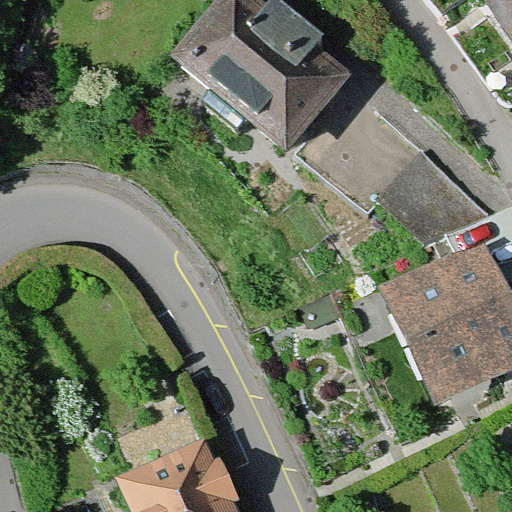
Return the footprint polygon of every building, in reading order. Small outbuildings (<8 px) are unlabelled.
[(196,0),(136,76),(258,172),(324,89),(290,63),(297,54),(243,12),(234,22),(205,0),(196,0)] [(511,0),(487,0),(463,17),(511,87),(511,0)] [(511,357),(461,256),(353,309),(413,429),(511,380),(511,357)] [(511,417),(499,422),(511,455),(511,417)] [(241,511),(204,438),(115,478),(129,511),(241,511)]
